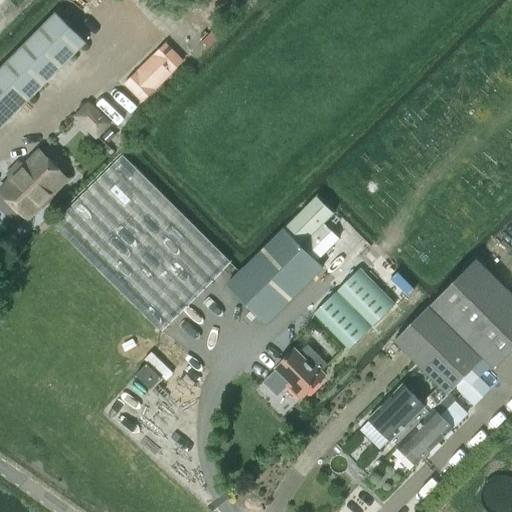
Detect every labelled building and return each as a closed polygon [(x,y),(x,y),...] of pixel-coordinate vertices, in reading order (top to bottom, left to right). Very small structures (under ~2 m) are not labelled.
[(57,13),(0,70),(0,129),(86,42),(57,13)] [(123,84),(142,103),(184,60),(165,42),(123,84)] [(100,112),(84,128),(96,140),(112,124),(100,112)] [(27,218),(50,195),(66,179),(40,153),(24,170),(19,165),(9,175),(14,180),(1,193),(3,195),(1,197),(9,205),(11,203),(27,218)] [(160,332),(169,324),(229,263),(123,156),(53,225),(160,332)] [(339,239),(324,224),(334,214),(317,196),(227,286),(266,325),(322,268),(316,262),(339,239)] [(511,350),(511,297),(476,260),(431,306),(494,369),(511,350)] [(359,269),(336,291),(371,327),(394,304),(359,269)] [(336,292),(313,314),(348,350),(371,327),(336,292)] [(428,308),(394,342),(439,387),(448,395),(450,393),(455,388),(473,371),(482,361),(428,308)] [(324,376),(320,372),(327,365),(307,346),(298,355),(294,351),(277,369),(291,383),(289,386),(301,398),(324,376)] [(147,364),(136,375),(150,390),(161,379),(147,364)] [(473,371),(455,388),(473,406),(491,389),(473,371)] [(369,421),(360,430),(380,450),(389,440),(391,442),(397,448),(430,414),(433,410),(448,395),(439,387),(422,404),(402,385),(368,420),(369,421)] [(430,414),(397,448),(415,466),(452,429),(440,417),(457,400),(450,393),(448,395),(433,410),(430,414)]
